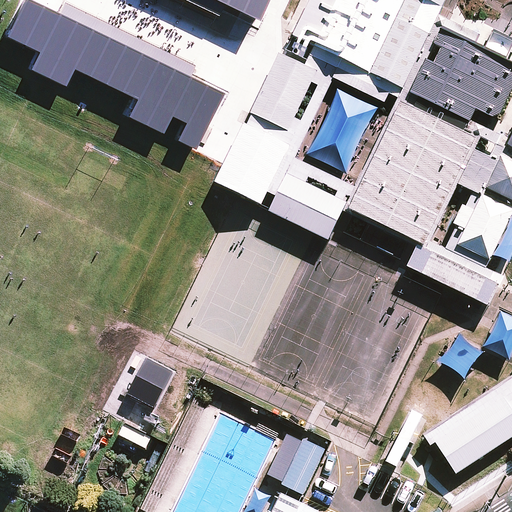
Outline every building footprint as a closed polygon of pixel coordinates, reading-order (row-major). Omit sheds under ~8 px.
[(451,0),(314,0),(296,38),(408,91),(451,0)] [(428,62),(412,95),(470,122),(475,111),(489,118),(499,116),(511,88),(511,66),(447,36),(433,65),(428,62)] [(277,60),(250,114),(287,132),(316,73),(279,55),(277,60)] [(475,141),(400,104),(347,210),(422,247),(475,141)] [(289,149),(243,126),(214,185),(236,196),(260,208),(289,149)] [(511,165),(501,159),(484,190),(511,204),(511,165)] [(346,204),(287,176),(269,214),(327,242),(346,204)] [(511,216),(511,213),(481,198),(457,246),(490,262),(511,216)] [(511,245),(494,283),(511,291),(511,245)] [(497,288),(416,249),(406,270),(487,309),(497,288)] [(452,479),(511,439),(511,380),(426,437),(452,479)] [(157,413),(137,402),(126,423),(146,434),(157,413)] [(324,451),(303,441),(281,486),(302,495),(324,451)] [(81,465),(70,459),(58,483),(69,489),(81,465)] [(297,511),(300,505),(277,494),(268,511),(297,511)]
